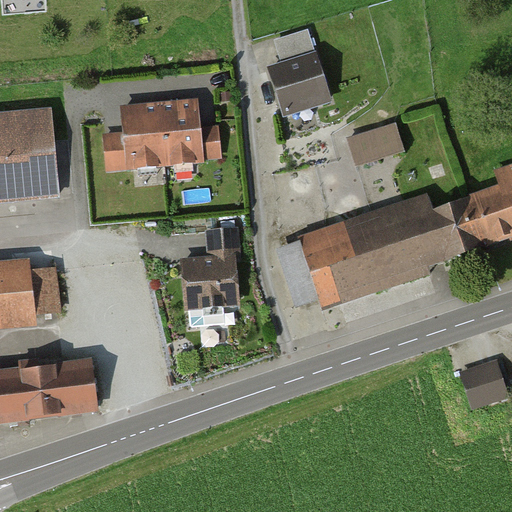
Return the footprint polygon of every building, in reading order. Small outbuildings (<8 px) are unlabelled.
[(322,50),(272,66),(289,121),(340,104),(322,50)] [(203,99),(128,108),(135,165),(209,156),(203,99)] [(61,109),(0,113),(0,200),(67,195),(61,109)] [(405,119),(337,141),(348,175),(416,153),(405,119)] [(482,256),(511,245),(511,168),(459,185),(482,256)] [(330,304),(482,256),(459,185),(307,234),(330,304)] [(242,258),(189,263),(195,322),(248,317),(242,258)] [(40,263),(0,266),(0,327),(45,323),(40,263)] [(100,356),(0,365),(0,422),(106,411),(100,356)] [(473,410),(511,402),(503,361),(465,369),(473,410)]
